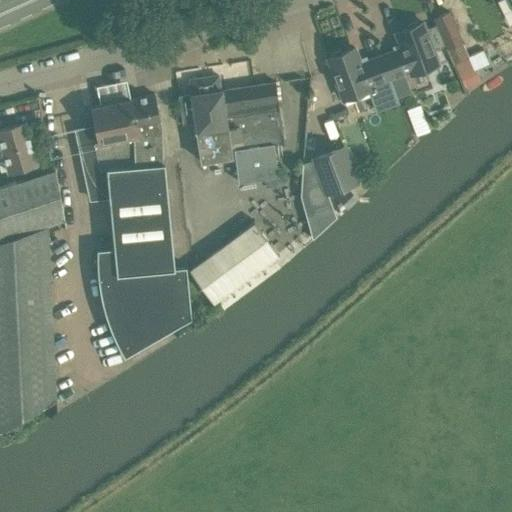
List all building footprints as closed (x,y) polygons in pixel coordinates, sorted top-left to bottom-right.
[(449,10),(433,18),(436,24),(445,45),(446,48),(448,47),(462,41),(462,40),(449,10)] [(438,62),(433,49),(445,45),(436,24),(426,28),(423,20),(419,22),(418,19),(408,23),(409,26),(396,30),(402,46),(380,54),(389,76),(410,69),(411,72),(438,62)] [(468,55),(462,41),(448,47),(455,61),(468,55)] [(389,76),(380,54),(360,61),(355,46),(342,51),(341,48),(331,52),(332,54),(328,56),(343,97),(370,87),(368,84),(389,76)] [(274,108),(273,100),(277,99),(275,80),(253,83),(220,88),(218,74),(189,78),(191,92),(178,94),(182,122),(194,120),(200,160),(235,155),(238,181),(278,175),(273,143),(283,141),(279,108),(274,108)] [(134,129),(135,133),(138,133),(139,135),(134,136),(135,163),(161,161),(161,160),(159,123),(154,93),(135,97),(142,128),(134,129)] [(142,128),(135,97),(131,98),(131,97),(91,105),(96,128),(98,139),(99,141),(135,133),(134,129),(142,128)] [(47,223),(63,218),(54,168),(40,173),(24,123),(0,129),(0,141),(9,170),(25,166),(28,177),(0,185),(0,428),(54,398),(47,223)] [(93,140),(98,139),(96,128),(77,132),(89,197),(108,195),(116,270),(98,273),(108,319),(125,356),(192,316),(187,264),(175,265),(164,160),(161,160),(161,161),(135,163),(107,166),(107,169),(98,169),(93,140)] [(324,194),(358,181),(344,143),(310,156),(324,194)] [(253,221),(189,268),(214,301),(277,254),(253,221)] [(175,242),(177,263),(188,262),(186,241),(175,242)]
